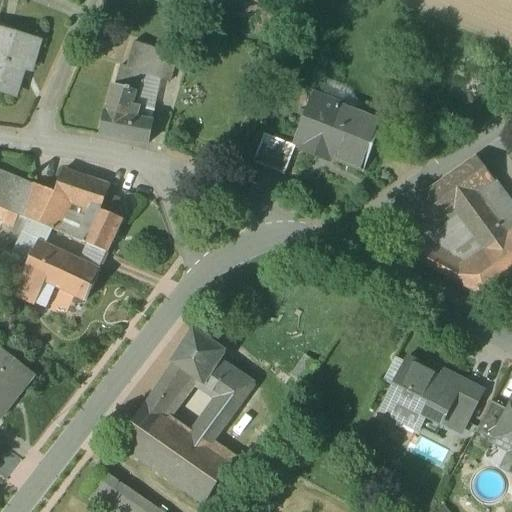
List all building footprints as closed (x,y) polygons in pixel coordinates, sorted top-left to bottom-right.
[(0,22),(0,92),(12,97),(25,57),(34,60),(40,42),(10,33),(12,27),(0,22)] [(134,42),(126,67),(120,65),(114,86),(135,92),(141,74),(169,83),(177,55),(134,42)] [(135,92),(114,86),(106,113),(105,113),(101,135),(147,145),(155,111),(137,107),(141,94),(135,92)] [(382,123),(315,95),(302,125),(310,128),(300,151),(319,159),(321,155),(361,172),(382,123)] [(293,148),(264,136),(254,163),(283,174),(293,148)] [(478,159),(412,205),(424,221),(449,203),(453,208),(476,193),(493,181),(478,159)] [(34,185),(0,170),(0,207),(20,216),(34,185)] [(110,187),(64,170),(56,193),(55,196),(68,201),(100,211),(104,204),(107,196),(110,187)] [(507,236),(484,251),(453,208),(449,203),(424,221),(413,230),(400,213),(391,220),(388,224),(389,225),(423,264),(485,298),(511,278),(511,206),(493,181),(476,193),(507,236)] [(34,185),(20,216),(35,222),(47,197),(53,200),(55,196),(56,193),(34,185)] [(507,236),(476,193),(453,208),(484,251),(507,236)] [(47,197),(35,222),(54,230),(68,201),(55,196),(53,200),(47,197)] [(412,205),(400,213),(413,230),(424,221),(412,205)] [(122,220),(100,211),(84,244),(107,254),(122,220)] [(54,230),(35,222),(26,241),(45,249),(54,230)] [(45,249),(26,241),(14,266),(17,268),(39,278),(52,253),(45,249)] [(81,265),(52,253),(39,278),(45,281),(87,301),(99,275),(97,274),(107,254),(84,244),(81,265)] [(141,282),(146,269),(114,256),(108,269),(141,282)] [(39,278),(17,268),(7,290),(35,303),(45,281),(39,278)] [(224,353),(193,331),(172,364),(176,367),(193,379),(221,398),(238,409),(253,386),(218,362),(224,353)] [(0,419),(11,406),(7,403),(31,373),(0,348),(0,351),(0,419)] [(317,366),(304,357),(291,376),(303,385),(317,366)] [(441,381),(407,363),(389,399),(404,407),(399,417),(420,428),(425,418),(441,426),(445,418),(463,383),(445,373),(441,381)] [(193,379),(176,367),(150,408),(165,417),(193,379)] [(463,383),(445,418),(464,427),(482,392),(463,383)] [(238,409),(221,398),(214,408),(231,419),(238,409)] [(492,402),(475,433),(493,442),(509,411),(492,402)] [(511,408),(511,407),(509,411),(493,442),(511,452),(511,408)] [(165,417),(150,408),(128,440),(179,477),(210,447),(193,437),(165,417)] [(231,419),(214,408),(193,437),(210,447),(231,419)] [(210,447),(179,477),(207,498),(213,489),(216,491),(233,464),(210,447)] [(159,511),(101,472),(85,496),(107,511),(159,511)]
